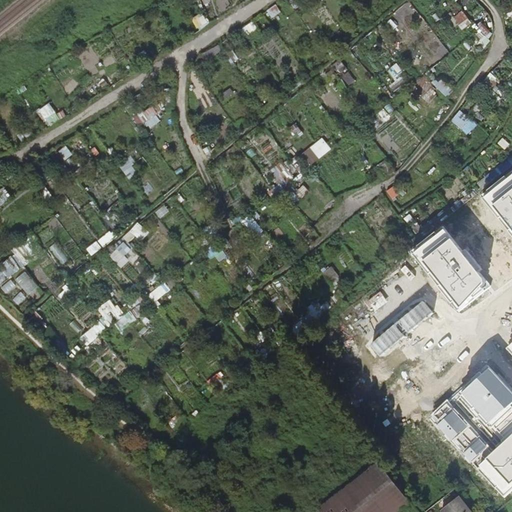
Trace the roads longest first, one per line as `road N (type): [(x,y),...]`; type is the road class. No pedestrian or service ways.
road 1 (track): [(482,0),(498,22),(498,48),(405,169),(120,401)]
road 2 (track): [(262,0),(0,161)]
road 3 (track): [(224,224),(180,118),(183,51)]
